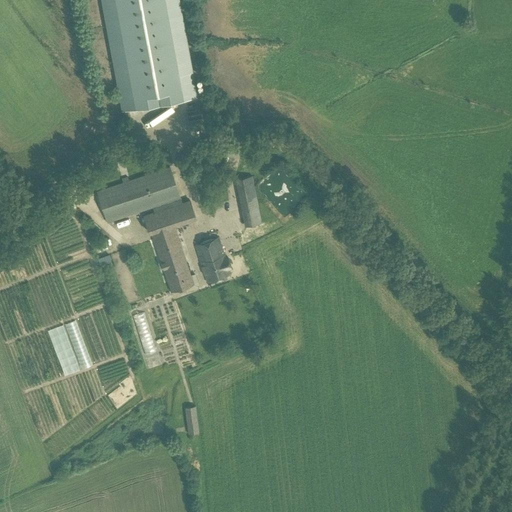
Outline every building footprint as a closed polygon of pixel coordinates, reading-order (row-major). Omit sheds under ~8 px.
[(165,0),(115,0),(135,107),(183,98),(165,0)] [(97,191),(108,222),(153,207),(155,212),(182,203),(169,166),(97,191)] [(151,233),(171,292),(194,284),(175,225),(196,217),(190,200),(144,216),(149,233),(151,233)] [(245,225),(261,222),(258,208),(242,211),(245,225)] [(195,245),(207,283),(230,275),(228,269),(231,268),(228,258),(225,258),(218,237),(195,245)] [(140,296),(149,293),(141,265),(132,267),(140,296)] [(185,407),(188,434),(199,433),(196,405),(185,407)]
